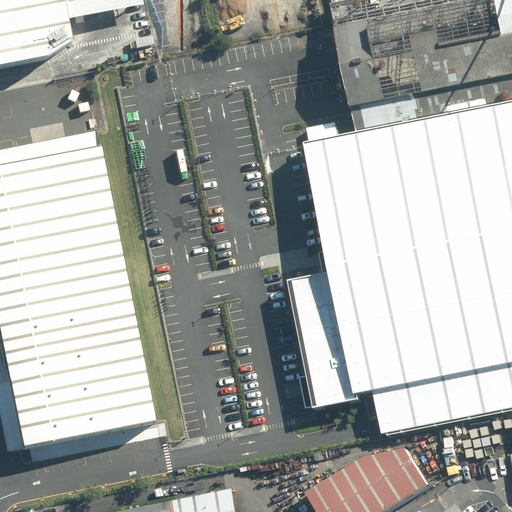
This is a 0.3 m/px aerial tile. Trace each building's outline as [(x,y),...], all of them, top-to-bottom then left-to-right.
[(0,0),(0,65),(51,56),(72,41),(67,14),(136,0),(0,0)] [(359,133),(306,144),(331,272),(285,281),(310,406),(377,392),(385,435),(511,410),(511,0),(466,0),(338,26),(359,133)] [(206,117),(200,93),(181,98),(187,122),(206,117)] [(136,425),(79,148),(0,164),(0,439),(3,452),(136,425)] [(465,424),(445,429),(447,438),(467,433),(465,424)] [(294,492),(304,511),(381,511),(423,489),(403,451),(358,458),(294,492)] [(233,511),(229,491),(134,511),(233,511)]
